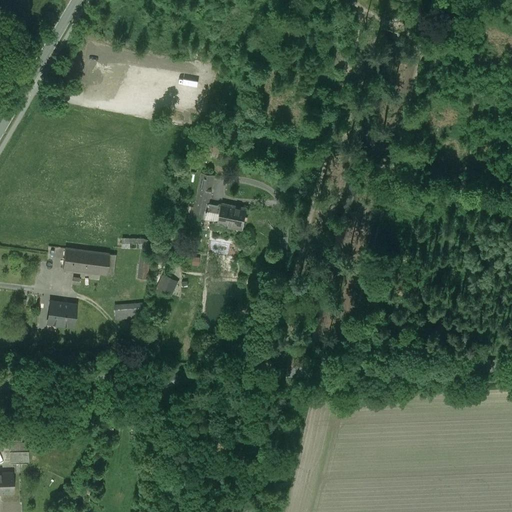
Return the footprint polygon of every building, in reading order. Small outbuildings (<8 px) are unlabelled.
[(213,175),(202,173),(196,201),(208,203),(213,175)] [(208,203),(196,201),(193,216),(204,218),(204,219),(204,220),(206,212),(208,203)] [(221,206),(208,203),(206,212),(219,215),(221,206)] [(246,210),(221,205),(221,206),(219,215),(218,222),(226,223),(225,226),(242,230),(246,210)] [(123,237),(123,247),(141,247),(140,277),(149,277),(150,237),(123,237)] [(109,254),(65,248),(62,268),(106,274),(109,254)] [(201,265),(202,256),(194,256),(194,264),(201,265)] [(165,273),(158,289),(172,296),(180,281),(165,273)] [(75,305),(50,301),(47,323),(72,326),(75,305)] [(21,449),(21,440),(9,440),(9,462),(28,461),(27,449),(21,449)] [(13,493),(13,472),(0,473),(0,474),(1,474),(1,492),(0,492),(0,493),(13,493)]
